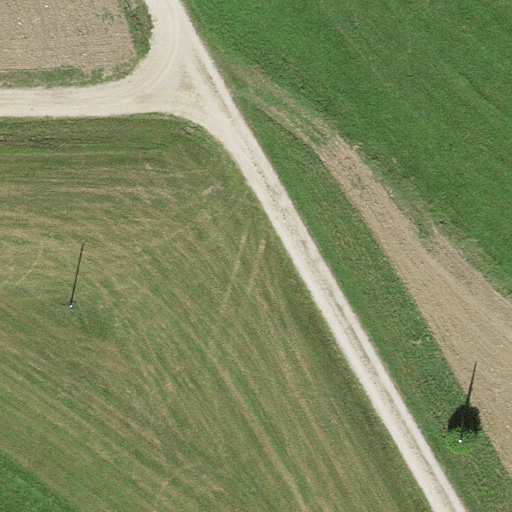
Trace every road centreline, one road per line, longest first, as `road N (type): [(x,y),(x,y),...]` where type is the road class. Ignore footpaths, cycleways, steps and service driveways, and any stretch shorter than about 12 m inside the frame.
road 1 (track): [(152,0),(443,511)]
road 2 (track): [(0,99),(205,94)]
